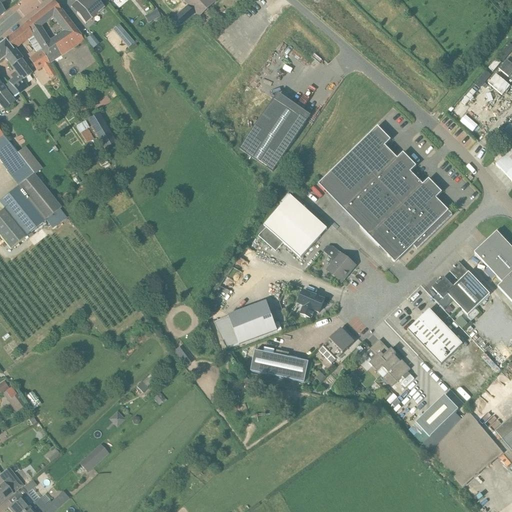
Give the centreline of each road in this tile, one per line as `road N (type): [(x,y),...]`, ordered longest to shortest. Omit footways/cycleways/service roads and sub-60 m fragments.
road 1 (residential): [(289,0),(455,145),(498,194)]
road 2 (residential): [(376,314),(498,194)]
